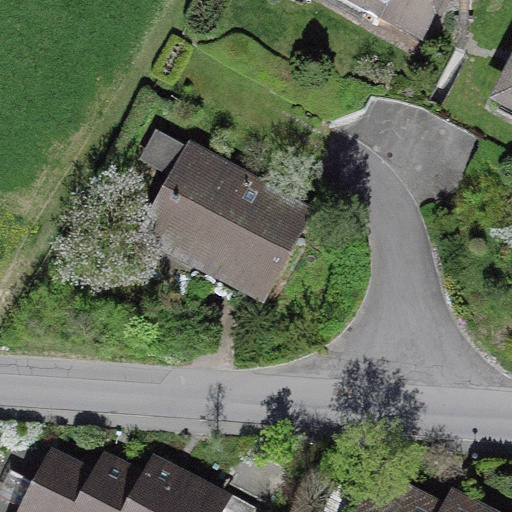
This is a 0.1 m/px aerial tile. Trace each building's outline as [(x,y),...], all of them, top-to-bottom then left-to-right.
[(296,0),(418,69),(457,0),(296,0)] [(151,260),(277,323),(326,225),(201,162),(151,260)] [(133,511),(147,487),(117,470),(108,487),(62,462),(43,495),(34,511),(133,511)] [(147,487),(133,511),(234,511),(235,510),(158,468),(147,487)] [(445,511),(448,507),(383,474),(363,511),(445,511)] [(0,511),(34,511),(43,495),(7,477),(0,491),(0,511)] [(504,511),(457,489),(448,507),(445,511),(504,511)]
